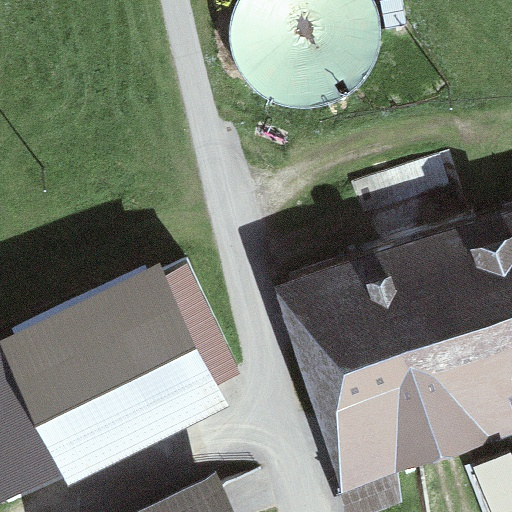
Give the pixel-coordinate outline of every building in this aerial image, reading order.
[(247,0),(247,80),(372,81),(372,0),(247,0)] [(511,229),(484,238),(475,210),(288,271),(354,473),(343,477),(354,511),(401,496),(390,462),(511,421),(511,229)] [(179,259),(12,340),(66,450),(233,369),(179,259)] [(511,511),(511,449),(479,463),(499,511),(511,511)] [(0,479),(9,498),(60,475),(52,457),(0,479)] [(221,511),(210,488),(162,511),(221,511)]
